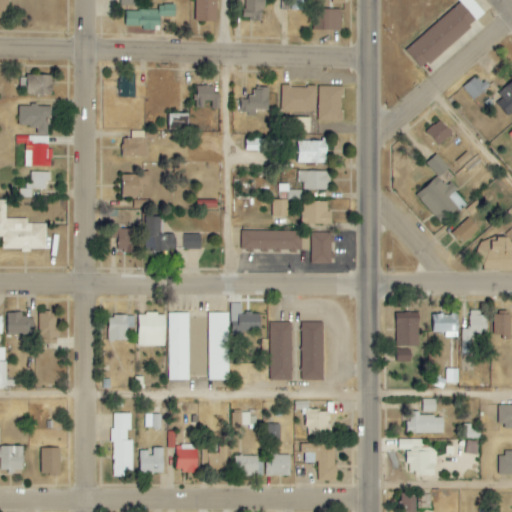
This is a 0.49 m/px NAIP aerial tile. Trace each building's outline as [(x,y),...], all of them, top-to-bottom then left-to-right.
[(216,0),(194,0),(194,22),(216,23),(216,0)] [(240,0),(240,20),(262,21),(263,0),(240,0)] [(289,11),(302,10),(302,0),(289,0),(289,11)] [(456,0),(459,3),(405,51),(421,70),(485,15),(471,0),(456,0)] [(159,31),(159,17),(174,17),(174,5),(158,5),(158,11),(125,11),(125,27),(142,27),(142,30),(159,31)] [(340,31),(340,10),(315,9),(314,30),(340,31)] [(119,99),(134,98),(133,74),(118,74),(119,99)] [(476,76),(462,88),(473,101),(487,88),(476,76)] [(51,77),(21,77),(21,88),(25,88),(25,96),(50,97),(51,77)] [(497,104),(511,120),(511,82),(498,95),(502,99),(497,104)] [(196,86),(196,109),(210,109),(210,124),(219,124),(219,98),(212,98),(212,85),(196,86)] [(316,111),(316,88),(281,87),(281,111),(316,111)] [(317,122),(342,122),(342,87),(318,87),(317,122)] [(268,88),(253,88),(253,98),(240,98),(240,112),(267,113),(268,88)] [(17,127),(36,128),(36,135),(48,135),(49,107),(18,106),(17,127)] [(187,132),(186,114),(167,115),(168,133),(187,132)] [(309,133),(309,119),(283,118),(282,132),(309,133)] [(425,133),(438,147),(452,134),(439,120),(425,133)] [(50,168),(51,150),(47,149),(48,137),(17,136),(17,144),(24,144),(24,167),(50,168)] [(147,140),(122,139),(121,157),(146,158),(147,140)] [(245,151),(259,152),(259,140),(245,139),(245,151)] [(326,143),(297,142),(296,164),(325,164),(326,143)] [(328,191),(328,172),(297,172),(297,183),(303,184),(303,191),(328,191)] [(47,190),(48,173),(29,173),(28,189),(47,190)] [(121,175),(121,198),(138,198),(138,186),(149,186),(149,174),(121,175)] [(441,226),(467,204),(445,179),(442,182),(438,177),(415,195),(441,226)] [(31,198),(31,189),(19,189),(19,199),(31,198)] [(287,200),(301,200),(301,191),(287,191),(287,200)] [(271,218),(287,217),(287,200),(271,201),(271,218)] [(45,249),(44,223),(27,223),(26,218),(4,219),(4,201),(0,201),(0,237),(1,237),(1,250),(45,249)] [(330,226),(331,212),(327,212),(327,203),(302,202),(301,225),(330,226)] [(479,231),(469,219),(451,233),(461,245),(479,231)] [(150,254),(176,250),(172,226),(163,228),(164,232),(147,234),(150,254)] [(130,254),(130,230),(112,230),(112,241),(117,241),(117,254),(130,254)] [(299,250),(299,231),(239,231),(239,250),(299,250)] [(310,264),(331,264),(331,232),(310,232),(310,264)] [(183,250),(200,250),(200,235),(183,234),(183,250)] [(511,239),(490,240),(490,253),(485,253),(485,270),(511,269),(511,239)] [(230,333),(260,333),(259,313),(241,314),(240,304),(230,304),(230,333)] [(431,333),(444,333),(444,337),(457,337),(457,307),(451,307),(451,314),(431,315),(431,333)] [(39,311),(38,340),(55,341),(57,312),(39,311)] [(486,333),(486,312),(468,312),(468,329),(461,329),(461,354),(472,354),(472,333),(486,333)] [(33,335),(33,318),(22,318),(22,313),(6,313),(7,336),(33,335)] [(188,313),(167,313),(168,381),(189,380),(188,313)] [(228,313),(207,313),(208,380),(229,380),(228,313)] [(137,346),(164,346),(165,314),(138,314),(137,346)] [(510,315),(494,314),(494,335),(510,336),(510,315)] [(107,340),(128,341),(128,328),(134,328),(134,316),(107,316),(107,340)] [(418,319),(396,318),(395,346),(418,347),(418,319)] [(291,323),(268,323),(268,382),(291,382),(291,323)] [(321,323),(300,323),(300,381),(321,381),(321,323)] [(396,362),(408,362),(407,347),(402,347),(402,355),(396,355),(396,362)] [(422,413),(435,413),(435,399),(422,400),(422,413)] [(511,405),(499,406),(499,430),(511,429),(511,405)] [(330,411),(306,410),(305,435),(329,436),(330,411)] [(130,414),(111,414),(112,477),(123,477),(123,471),(132,471),(132,440),(126,440),(126,430),(130,430),(130,414)] [(144,429),(160,429),(160,414),(144,414),(144,429)] [(443,415),(407,415),(407,433),(443,434),(443,415)] [(479,438),(479,430),(471,430),(470,425),(464,425),(464,439),(479,438)] [(421,440),(398,440),(398,450),(406,450),(406,475),(434,475),(435,452),(421,452),(421,440)] [(464,453),(477,455),(478,442),(465,441),(464,453)] [(335,444),(300,444),(300,463),(317,463),(317,481),(334,481),(335,444)] [(175,472),(196,472),(196,445),(175,445),(175,472)] [(0,470),(22,470),(22,447),(0,446),(0,470)] [(227,447),(202,446),(202,466),(226,467),(227,447)] [(59,449),(40,448),(40,474),(59,474),(59,449)] [(162,448),(150,448),(150,451),(139,451),(139,474),(163,473),(162,448)] [(497,476),(511,475),(511,452),(497,453),(497,476)] [(290,455),(269,455),(269,476),(289,476),(290,455)] [(257,476),(257,456),(234,456),(234,475),(257,476)] [(416,509),(430,509),(430,495),(416,495),(416,509)] [(419,511),(420,511),(415,511),(416,497),(399,497),(398,511),(419,511)]
